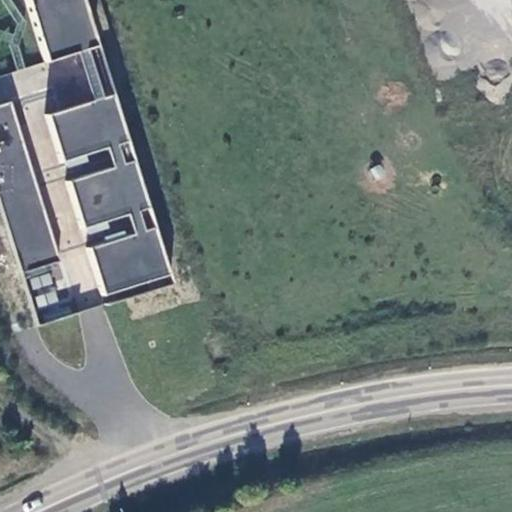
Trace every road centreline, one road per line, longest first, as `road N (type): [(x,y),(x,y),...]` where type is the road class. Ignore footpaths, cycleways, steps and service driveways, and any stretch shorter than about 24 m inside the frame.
road 1 (secondary): [(138,469),(328,413),(511,388)]
road 2 (unclassified): [(121,407),(69,384),(31,353),(0,256)]
